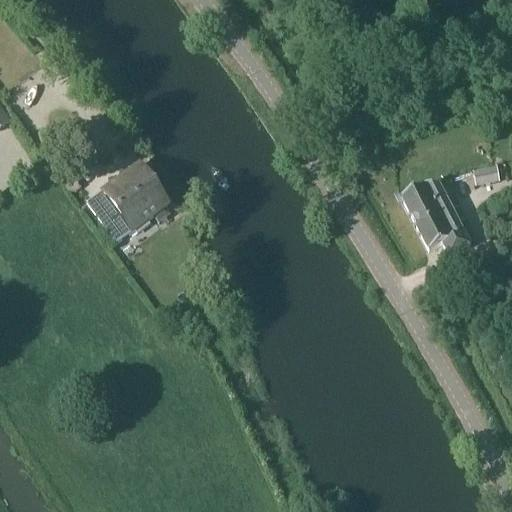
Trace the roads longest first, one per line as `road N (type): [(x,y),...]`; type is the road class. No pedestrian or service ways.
road 1 (tertiary): [(511,510),(348,209),(198,0)]
road 2 (track): [(396,295),(486,256),(470,202),(510,184)]
